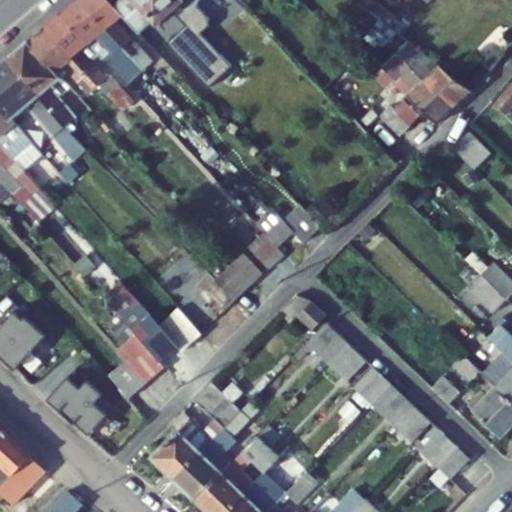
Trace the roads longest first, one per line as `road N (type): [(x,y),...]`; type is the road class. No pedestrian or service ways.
road 1 (residential): [(511,59),(305,274)]
road 2 (residential): [(305,274),(104,483)]
road 3 (residential): [(305,274),(511,476)]
